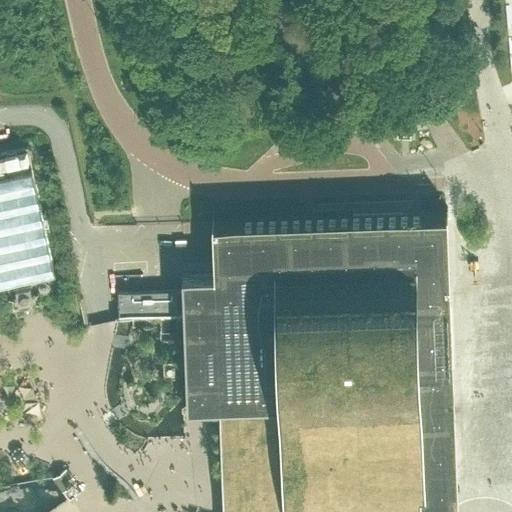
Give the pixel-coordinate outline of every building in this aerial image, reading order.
[(410,128),(398,129),(398,136),(410,136),(410,137),(411,137),(410,128)] [(0,279),(9,278),(17,313),(22,312),(30,310),(41,308),(43,307),(40,297),(60,292),(28,146),(0,151),(0,279)] [(426,511),(450,487),(452,484),(454,480),(456,475),(456,472),(446,213),(448,213),(448,207),(447,207),(447,210),(445,210),(408,212),(353,214),(214,219),(214,215),(213,216),(213,221),(213,222),(215,222),(217,261),(217,270),(188,271),(183,271),(184,288),(184,315),(188,403),(222,402),(224,450),(225,454),(225,456),(227,460),(228,462),(231,464),(267,498),(269,500),(273,502),(275,503),(277,503),(280,504),(283,504),(285,504),(284,504),(285,509),(319,508),(319,505),(319,504),(320,504),(321,505),(322,510),(322,511),(426,511)] [(177,318),(132,319),(133,329),(134,329),(160,328),(160,342),(177,341),(177,318)] [(81,488),(66,467),(53,476),(68,497),(81,488)]
